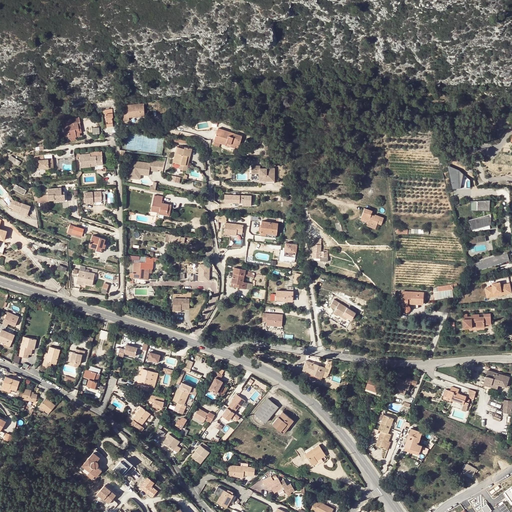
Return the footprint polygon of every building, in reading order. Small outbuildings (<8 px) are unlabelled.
[(123,119),(129,119),(129,116),(145,115),(144,103),(128,105),(128,108),(123,109),(123,119)] [(78,123),(80,122),(79,117),(70,119),(71,124),(63,126),(65,137),(68,136),(69,138),(76,136),(75,132),(79,131),(78,123)] [(180,118),(174,119),(175,123),(176,127),(180,127),(183,124),(180,118)] [(214,141),(220,143),(226,145),(227,143),(231,144),(230,146),(235,148),(236,145),(239,146),(242,136),(234,134),(233,137),(229,135),(230,132),(218,128),(214,141)] [(176,147),(173,162),(180,164),(185,165),(187,158),(189,158),(191,149),(184,147),(184,149),(176,147)] [(33,156),(34,161),(37,161),(38,164),(38,167),(44,167),(48,167),(48,168),(53,167),(52,159),(44,159),(43,155),(33,156)] [(80,156),(81,168),(91,168),(91,164),(98,163),(98,165),(104,165),(103,156),(90,157),(90,155),(80,156)] [(150,163),(130,159),(128,176),(140,178),(140,172),(148,173),(149,171),(157,172),(159,161),(151,160),(150,163)] [(260,166),(253,166),(253,173),(259,173),(259,175),(261,175),(261,181),(274,181),(274,171),(268,171),(268,168),(260,168),(260,166)] [(449,169),(451,188),(469,186),(468,168),(449,169)] [(16,188),(16,189),(24,194),(26,190),(16,184),(14,187),(16,188)] [(65,200),(64,193),(61,193),(61,191),(61,187),(48,189),(49,200),(54,199),(54,201),(65,200)] [(103,191),(85,193),(86,202),(104,201),(103,191)] [(224,194),(224,202),(239,202),(239,195),(224,194)] [(167,210),(170,210),(171,204),(163,203),(162,202),(162,201),(163,196),(154,195),(151,211),(159,212),(159,211),(167,212),(167,210)] [(488,210),(488,199),(478,199),(477,210),(481,210),(484,210),(488,210)] [(29,207),(14,203),(13,207),(16,209),(20,211),(25,213),(27,214),(29,207)] [(16,209),(13,207),(12,209),(11,214),(18,216),(18,214),(27,216),(27,214),(25,213),(20,211),(16,209)] [(364,208),(361,217),(368,220),(368,222),(367,225),(375,228),(377,222),(382,223),(384,218),(375,215),(374,216),(371,215),(372,211),(364,208)] [(481,214),(470,217),(471,226),(480,225),(480,222),(489,220),(489,217),(490,217),(489,213),(484,214),(481,214)] [(470,232),(481,229),(480,225),(471,226),(470,217),(467,217),(470,232)] [(480,222),(480,225),(487,224),(488,228),(488,229),(491,229),(490,222),(490,220),(489,220),(480,222)] [(262,221),(260,234),(266,235),(266,233),(276,234),(278,223),(262,221)] [(243,225),(226,222),(224,232),(236,235),(237,231),(242,232),(243,225)] [(335,223),(339,236),(344,234),(339,222),(335,223)] [(70,225),(68,230),(73,231),(72,233),(82,235),(84,228),(70,225)] [(166,234),(165,241),(169,242),(169,240),(173,241),(183,243),(184,237),(166,234)] [(92,235),(89,246),(97,248),(96,251),(101,253),(103,247),(105,247),(106,244),(104,244),(105,239),(92,235)] [(285,243),(284,256),(296,257),(297,244),(285,243)] [(313,244),(312,257),(320,258),(320,260),(326,261),(327,252),(320,251),(321,245),(313,244)] [(477,260),(476,265),(478,264),(479,267),(510,257),(509,251),(477,260)] [(126,254),(125,259),(134,260),(133,265),(133,273),(134,273),(134,277),(137,278),(146,278),(147,279),(147,272),(149,272),(149,269),(152,269),(153,261),(153,257),(145,256),(134,255),(126,254)] [(511,259),(510,257),(479,267),(478,264),(476,265),(475,267),(479,268),(511,259)] [(199,265),(199,281),(209,281),(210,265),(199,265)] [(234,267),(231,282),(238,284),(237,287),(246,289),(247,286),(247,283),(243,282),(245,270),(234,267)] [(79,270),(77,283),(83,284),(84,283),(92,285),(94,274),(79,270)] [(298,283),(299,276),(294,275),(291,274),(289,282),(298,283)] [(511,292),(510,282),(501,284),(500,281),(492,283),(493,286),(485,287),(487,294),(502,291),(503,294),(511,292)] [(277,290),(276,299),(283,299),(283,300),(292,301),(293,287),(287,287),(287,291),(277,290)] [(402,291),(402,308),(404,308),(405,309),(405,310),(406,310),(407,311),(408,311),(409,310),(410,310),(411,309),(411,308),(418,308),(418,304),(423,304),(424,292),(421,292),(410,291),(406,291),(402,291)] [(175,300),(176,311),(182,311),(184,310),(188,310),(192,310),(192,300),(175,300)] [(344,307),(333,300),(329,306),(335,310),(333,312),(339,316),(340,315),(341,313),(347,317),(351,320),(355,313),(347,308),(346,310),(344,308),(344,307)] [(8,311),(2,324),(6,325),(7,326),(9,322),(15,325),(19,316),(8,311)] [(282,327),(283,315),(263,313),(263,321),(267,321),(266,325),(282,327)] [(480,317),(479,314),(475,314),(471,315),(471,316),(467,317),(463,317),(464,328),(472,328),(472,322),(476,322),(476,327),(485,327),(485,324),(491,324),(490,314),(484,314),(484,317),(480,317)] [(0,332),(0,340),(10,345),(15,335),(4,330),(2,329),(0,332)] [(101,330),(100,339),(107,340),(108,331),(101,330)] [(28,358),(29,354),(30,348),(33,349),(34,349),(37,339),(24,336),(19,356),(28,358)] [(124,349),(118,347),(118,348),(117,354),(122,355),(123,352),(134,355),(136,347),(131,346),(125,344),(124,349)] [(60,349),(50,346),(48,353),(45,362),(44,361),(43,365),(50,367),(52,363),(56,364),(60,349)] [(73,352),(70,361),(69,365),(78,367),(79,364),(80,364),(81,360),(81,359),(83,359),(85,351),(76,349),(76,352),(73,352)] [(160,354),(149,351),(147,359),(158,362),(160,354)] [(193,363),(188,360),(185,367),(190,370),(193,363)] [(320,366),(317,364),(306,360),(302,370),(321,377),(324,371),(325,367),(320,366)] [(189,372),(190,370),(185,367),(183,367),(181,372),(178,380),(180,381),(184,371),(189,372)] [(100,374),(86,369),(83,377),(89,379),(87,386),(94,388),(100,374)] [(138,383),(137,382),(136,382),(134,386),(148,390),(149,386),(151,381),(153,371),(143,369),(141,375),(138,383)] [(488,370),(486,375),(483,385),(484,385),(483,389),(485,390),(484,393),(492,395),(493,392),(496,393),(499,384),(506,387),(509,377),(503,375),(488,370)] [(151,381),(149,386),(155,388),(159,373),(153,371),(151,381)] [(19,381),(5,376),(5,378),(9,380),(18,384),(19,381)] [(216,393),(223,381),(215,377),(209,389),(216,393)] [(366,388),(380,393),(384,382),(370,377),(366,388)] [(16,390),(18,384),(9,380),(5,378),(2,386),(16,390)] [(409,387),(411,383),(412,380),(407,378),(405,381),(398,379),(394,390),(398,392),(397,394),(405,397),(407,394),(409,389),(410,390),(411,388),(409,387)] [(188,392),(189,392),(192,387),(182,382),(180,388),(179,388),(173,400),(178,402),(175,409),(183,413),(186,405),(184,404),(183,404),(188,392)] [(450,390),(448,390),(446,396),(451,398),(451,400),(464,404),(465,402),(465,399),(466,396),(458,393),(459,390),(451,387),(450,390)] [(37,395),(34,394),(31,393),(31,392),(31,391),(24,389),(21,399),(36,402),(37,395)] [(165,398),(151,394),(150,400),(154,401),(153,405),(162,408),(165,398)] [(55,405),(51,402),(49,400),(46,398),(39,406),(44,410),(48,414),(55,405)] [(255,414),(256,415),(263,421),(264,421),(265,422),(273,413),(278,407),(268,398),(255,414)] [(237,411),(242,406),(234,399),(218,420),(225,425),(228,422),(233,425),(236,421),(231,418),(236,410),(237,411)] [(511,413),(511,406),(511,400),(504,400),(503,412),(511,413)] [(142,407),(133,419),(134,420),(131,423),(142,431),(144,428),(141,426),(151,414),(142,407)] [(273,413),(278,417),(283,411),(278,407),(273,413)] [(208,413),(204,411),(203,412),(198,409),(193,419),(201,424),(202,422),(203,422),(205,419),(210,422),(214,415),(209,412),(208,413)] [(284,425),(287,428),(293,420),(283,411),(278,417),(272,424),(280,430),(284,425)] [(261,424),(263,421),(256,415),(253,418),(261,424)] [(391,425),(394,419),(384,415),(378,430),(381,431),(388,433),(391,425)] [(177,425),(182,428),(182,427),(183,427),(184,424),(185,423),(185,422),(187,419),(184,417),(182,420),(180,420),(177,425)] [(155,432),(154,435),(160,439),(162,436),(163,436),(165,432),(160,429),(162,426),(160,424),(157,429),(155,432)] [(422,432),(411,428),(405,446),(420,451),(422,445),(418,444),(422,432)] [(388,433),(381,431),(375,445),(385,449),(388,441),(391,434),(388,433)] [(5,433),(2,439),(7,442),(10,436),(5,433)] [(179,440),(169,433),(166,438),(168,439),(165,444),(174,450),(179,440)] [(211,452),(201,445),(196,450),(198,452),(193,457),(201,464),(211,452)] [(305,454),(313,465),(318,461),(317,460),(316,458),(324,453),(320,445),(305,454)] [(98,459),(91,453),(80,467),(94,478),(100,472),(95,468),(96,467),(96,466),(96,465),(95,464),(95,463),(98,459)] [(314,466),(326,458),(325,456),(317,460),(318,461),(313,465),(314,466)] [(473,475),(475,471),(476,469),(467,464),(462,473),(470,477),(473,475)] [(244,477),(244,474),(244,470),(248,471),(247,475),(254,475),(255,467),(248,467),(241,466),(230,465),(229,476),(244,477)] [(138,487),(152,497),(158,489),(152,485),(154,482),(146,476),(138,487)] [(283,487),(287,494),(294,490),(291,483),(287,485),(284,480),(280,482),(278,478),(273,481),(271,476),(262,481),(265,485),(267,484),(269,483),(272,488),(274,492),(283,487)] [(103,485),(96,493),(108,503),(115,494),(103,485)] [(230,501),(234,495),(233,494),(228,492),(218,486),(214,493),(220,496),(217,502),(226,508),(230,501)] [(484,506),(487,511),(511,511),(505,500),(491,509),(488,503),(484,506)] [(315,511),(318,503),(314,501),(310,508),(315,511)] [(326,505),(319,501),(318,503),(315,511),(316,511),(332,511),(334,509),(326,505)]
